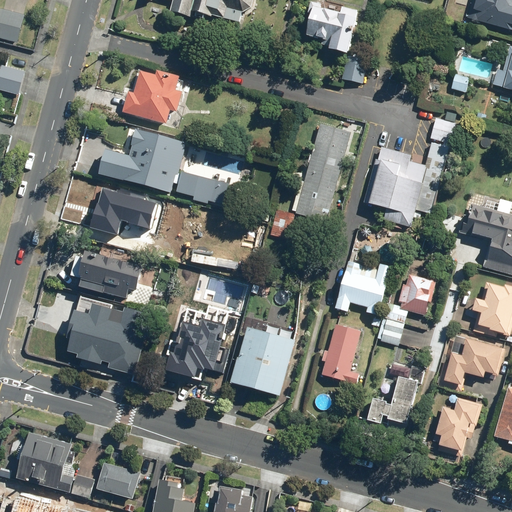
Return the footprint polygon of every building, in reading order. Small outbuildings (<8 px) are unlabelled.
[(0,0),(0,35),(23,40),(28,14),(2,8),(4,0),(0,0)] [(146,0),(152,2),(152,0),(166,0),(172,1),(169,13),(192,18),(193,12),(239,23),(243,12),(244,13),(251,8),(253,0),(146,0)] [(511,0),(473,0),(468,13),(511,26),(511,0)] [(360,11),(312,1),(306,32),(329,37),(326,48),(351,53),(360,11)] [(511,51),(508,69),(501,67),(497,83),(511,86),(511,51)] [(346,58),(343,80),(364,83),(367,61),(346,58)] [(27,71),(4,65),(0,79),(0,90),(21,96),(27,71)] [(163,68),(143,69),(131,108),(176,122),(191,77),(163,68)] [(473,75),(457,71),(452,90),(468,94),(473,75)] [(434,140),(452,145),(457,123),(439,119),(434,140)] [(356,129),(324,122),(315,151),(348,157),(356,129)] [(137,152),(109,146),(103,173),(176,190),(187,140),(142,129),(137,152)] [(412,153),(378,145),(364,202),(379,205),(376,219),(413,228),(417,212),(436,216),(453,147),(431,142),(426,164),(410,161),(412,153)] [(348,157),(315,151),(307,175),(339,185),(348,157)] [(233,183),(188,172),(184,189),(199,192),(198,199),(211,203),(212,197),(229,201),(233,183)] [(339,185),(307,175),(297,207),(329,217),(339,185)] [(167,202),(120,190),(112,225),(163,237),(161,249),(177,253),(186,215),(165,210),(167,202)] [(511,214),(472,203),(463,235),(493,243),(486,265),(511,272),(511,214)] [(296,213),(279,209),(275,226),(292,230),(296,213)] [(221,248),(196,242),(193,255),(218,261),(221,248)] [(373,272),(345,264),(333,306),(344,309),(347,300),(364,305),(362,312),(379,316),(394,265),(377,260),(373,272)] [(440,279),(410,270),(401,302),(431,310),(440,279)] [(511,284),(489,278),(476,327),(511,336),(511,284)] [(94,307),(76,303),(70,334),(79,336),(77,347),(89,349),(87,356),(106,359),(109,345),(125,348),(121,365),(138,368),(153,297),(130,292),(126,310),(121,309),(122,301),(96,296),(94,307)] [(399,344),(405,323),(384,317),(378,339),(399,344)] [(303,337),(255,323),(239,380),(287,393),(303,337)] [(360,331),(335,324),(321,378),(357,388),(360,376),(349,373),(360,331)] [(505,348),(462,336),(450,380),(470,385),(473,372),(490,376),(493,367),(499,369),(505,348)] [(55,343),(36,340),(34,348),(53,351),(55,343)] [(418,381),(396,376),(389,404),(372,400),(369,414),(408,424),(418,381)] [(511,385),(500,434),(511,435),(511,385)] [(485,403),(462,397),(460,406),(445,402),(443,409),(451,411),(446,428),(453,430),(450,441),(473,447),(485,403)] [(73,450),(26,437),(16,476),(73,492),(77,477),(66,474),(73,450)] [(143,473),(106,464),(100,489),(137,498),(143,473)] [(95,480),(82,476),(77,495),(90,499),(95,480)] [(187,482),(162,479),(156,511),(194,511),(196,501),(184,499),(186,486),(187,482)] [(235,489),(221,486),(216,511),(251,511),(254,496),(244,494),(245,488),(235,486),(235,489)] [(71,511),(72,508),(19,494),(13,511),(71,511)]
